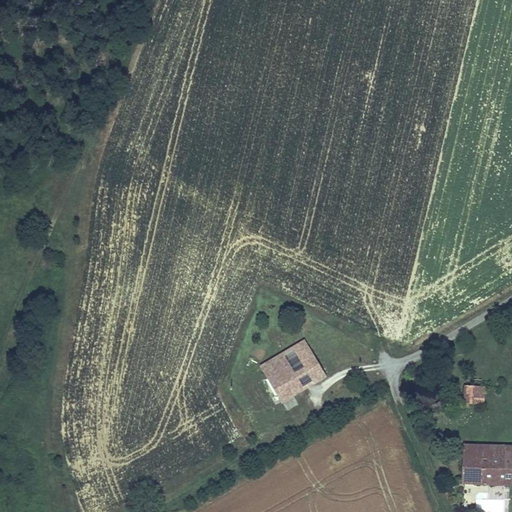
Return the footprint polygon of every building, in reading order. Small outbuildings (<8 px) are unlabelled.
[(259,365),(281,403),(327,376),(305,339),(259,365)] [(474,376),(474,385),(483,385),(483,376),(474,376)] [(474,404),(474,385),(464,385),(464,404),(474,404)] [(485,404),(485,385),(483,385),(474,385),(474,404),(485,404)] [(478,485),(479,453),(511,453),(511,444),(464,443),(463,485),(478,485)] [(511,485),(511,453),(479,453),(478,485),(511,485)]
